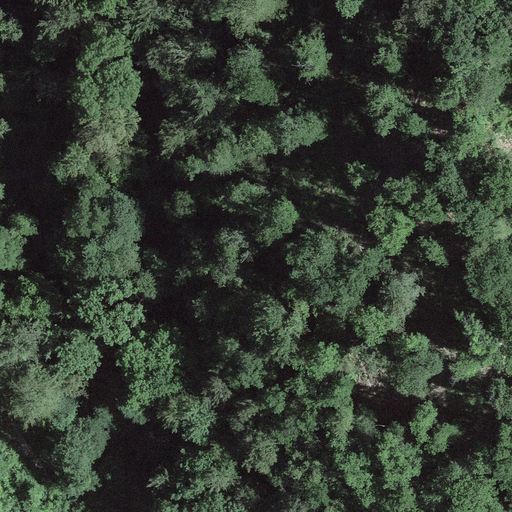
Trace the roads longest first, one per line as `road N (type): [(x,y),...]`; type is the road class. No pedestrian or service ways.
road 1 (track): [(279,511),(170,291),(151,220),(140,142),(144,0)]
road 2 (track): [(511,295),(473,296),(411,270),(369,225),(335,135),(341,0)]
